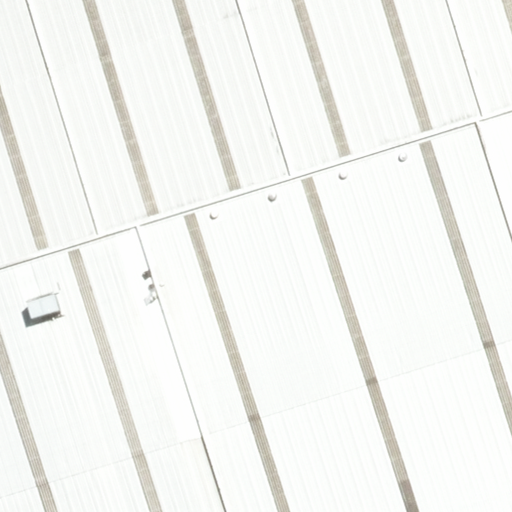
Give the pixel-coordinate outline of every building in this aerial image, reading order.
[(0,0),(0,281),(123,242),(44,0),(0,0)] [(257,0),(44,0),(123,242),(159,230),(314,182),(257,0)] [(503,122),(461,0),(257,0),(314,182),(481,129),(503,122)] [(511,0),(461,0),(503,122),(511,119),(511,0)] [(481,129),(511,227),(511,119),(503,122),(481,129)] [(511,511),(511,227),(481,129),(314,182),(159,230),(250,511),(511,511)] [(250,511),(159,230),(123,242),(0,281),(0,511),(250,511)]
